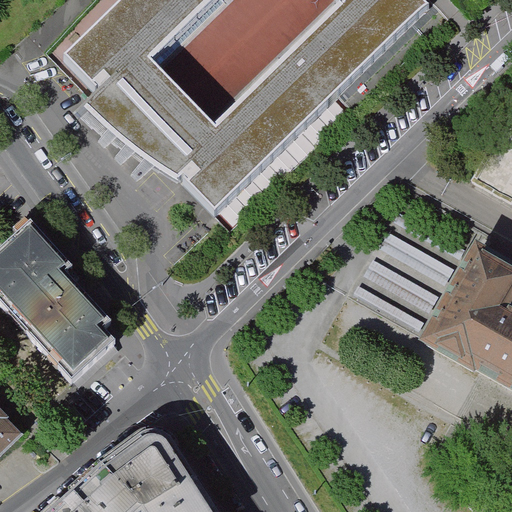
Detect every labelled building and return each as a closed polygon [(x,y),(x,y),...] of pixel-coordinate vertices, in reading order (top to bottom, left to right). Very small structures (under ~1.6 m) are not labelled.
[(434,14),(420,0),(335,0),(346,11),(216,138),(151,71),(225,0),(132,0),(63,68),(97,105),(82,123),(106,145),(124,161),(147,177),(178,198),(183,193),(218,229),(434,14)] [(75,275),(33,229),(0,259),(0,307),(76,391),(120,352),(108,339),(115,332),(69,281),(75,275)] [(511,272),(470,249),(459,270),(420,338),(411,355),(468,387),(474,377),(511,399),(511,272)] [(0,458),(21,438),(7,423),(8,421),(0,412),(0,458)] [(143,429),(106,458),(141,499),(149,511),(223,511),(171,436),(163,429),(157,426),(150,425),(143,429)] [(128,511),(141,499),(106,458),(44,511),(128,511)]
